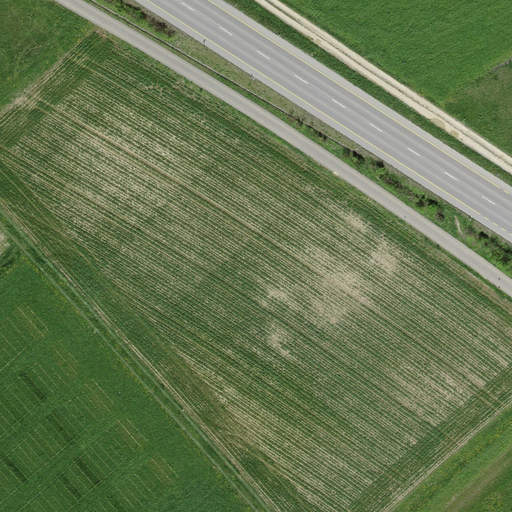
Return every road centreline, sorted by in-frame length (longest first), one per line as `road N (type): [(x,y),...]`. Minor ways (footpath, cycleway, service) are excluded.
road 1 (track): [(62,0),(332,166),(511,291)]
road 2 (secondary): [(172,0),(511,218)]
road 3 (track): [(511,165),(266,0)]
